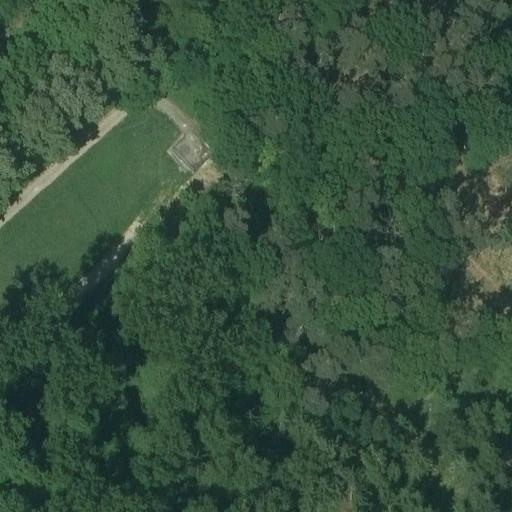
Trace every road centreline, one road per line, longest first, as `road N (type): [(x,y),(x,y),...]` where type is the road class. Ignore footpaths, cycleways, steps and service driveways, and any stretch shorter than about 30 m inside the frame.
road 1 (track): [(151,90),(0,240)]
road 2 (track): [(0,351),(86,286),(137,226)]
